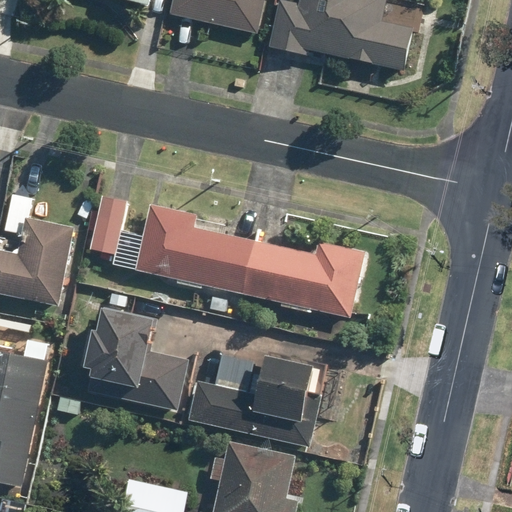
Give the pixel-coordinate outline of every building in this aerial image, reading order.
[(112,0),(153,9),(154,0),(112,0)] [(174,0),(171,18),(259,37),(267,0),(174,0)] [(310,58),(311,52),(406,73),(416,28),(383,21),(387,0),(304,0),(303,7),(279,2),(269,49),(310,58)] [(28,219),(33,190),(15,187),(6,231),(25,235),(28,219)] [(129,202),(101,198),(94,252),(121,256),(129,202)] [(151,207),(137,269),(353,317),(367,255),(321,245),(318,256),(197,229),(200,217),(151,207)] [(0,253),(0,296),(63,309),(79,229),(28,219),(25,235),(20,257),(0,253)] [(157,323),(103,311),(86,392),(180,412),(191,358),(152,349),(157,323)] [(0,486),(24,492),(51,364),(0,352),(0,486)] [(197,383),(187,420),(313,451),(325,400),(314,398),(321,371),(270,358),(260,399),(197,383)] [(298,460),(231,446),(217,511),(298,511),(301,501),(290,499),(298,460)] [(183,511),(187,494),(124,480),(116,511),(183,511)]
